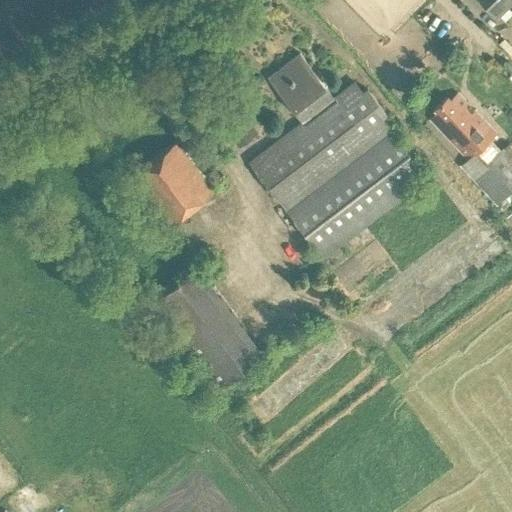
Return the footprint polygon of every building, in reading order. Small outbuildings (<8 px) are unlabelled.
[(484,0),(496,12),(508,0),(484,0)] [(302,50),(269,74),(303,118),(250,158),(325,256),(430,175),(384,114),(389,110),(370,85),(365,89),(357,78),(335,94),(302,50)] [(446,94),(434,105),(437,108),(429,115),(468,157),(495,132),(456,91),(449,98),(446,94)] [(240,141),(258,128),(235,97),(217,110),(240,141)] [(166,222),(217,183),(180,134),(129,173),(166,222)] [(500,142),(468,172),(497,204),(511,188),(511,145),(509,143),(504,147),(500,142)] [(199,265),(149,302),(214,391),(265,354),(199,265)]
